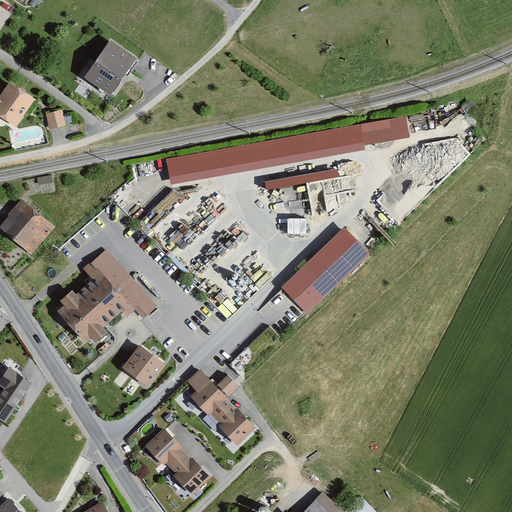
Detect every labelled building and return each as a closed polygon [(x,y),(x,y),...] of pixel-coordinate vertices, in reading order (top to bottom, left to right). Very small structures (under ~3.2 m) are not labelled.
[(111,39),(85,78),(111,96),(138,58),(111,39)] [(10,83),(0,97),(0,115),(16,126),(34,99),(10,83)] [(62,110),(47,113),(50,128),(65,125),(62,110)] [(360,125),(166,158),(171,183),(365,148),(360,125)] [(265,188),(339,176),(337,167),(264,179),(265,188)] [(53,182),(52,174),(37,177),(39,184),(53,182)] [(172,188),(143,220),(150,227),(180,194),(172,188)] [(23,199),(0,224),(32,253),(55,227),(23,199)] [(308,216),(286,217),(286,233),(308,232),(308,216)] [(345,228),(284,287),(310,313),(370,254),(345,228)] [(65,305),(59,310),(87,342),(94,336),(98,340),(108,331),(103,325),(123,308),(128,314),(136,307),(144,317),(159,304),(108,246),(82,268),(93,280),(78,293),(74,288),(61,300),(65,305)] [(271,327),(230,364),(244,379),(285,341),(271,327)] [(167,362),(142,344),(125,367),(150,385),(167,362)] [(0,415),(5,419),(28,383),(12,373),(0,391),(0,415)] [(229,397),(210,377),(192,395),(239,445),(258,427),(241,409),(237,412),(226,400),(229,397)] [(184,446),(166,427),(147,445),(194,494),(213,477),(194,456),(191,459),(181,449),(184,446)] [(347,511),(325,489),(301,511),(294,511),(290,507),(284,511),(347,511)] [(0,511),(23,511),(9,496),(0,504),(0,511)] [(375,511),(363,499),(348,511),(375,511)] [(110,511),(103,501),(84,511),(110,511)]
